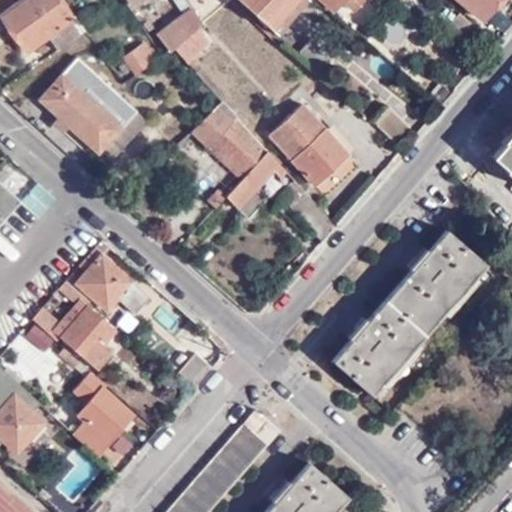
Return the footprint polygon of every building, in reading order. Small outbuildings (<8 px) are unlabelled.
[(56,52),(85,32),(77,22),(67,28),(64,23),(69,21),(54,0),(22,0),(0,15),(0,19),(23,53),(52,32),(56,38),(49,42),(56,52)] [(238,0),(272,28),(296,0),(238,0)] [(311,0),(296,0),(272,28),(281,36),(313,1),(311,0)] [(319,0),(334,12),(342,2),(353,11),(361,0),(319,0)] [(497,0),(460,0),(482,19),(497,0)] [(155,33),(168,51),(173,48),(196,27),(201,23),(190,8),(155,33)] [(469,43),(480,31),(458,11),(447,24),(469,43)] [(196,27),(173,48),(185,61),(208,41),(196,27)] [(123,56),(135,74),(157,59),(144,42),(123,56)] [(39,100),(56,116),(69,127),(97,153),(136,111),(77,57),(39,100)] [(221,100),(191,129),(205,144),(217,140),(225,148),(217,157),(241,179),(268,150),(221,100)] [(384,104),(368,122),(394,143),(408,126),(384,104)] [(349,156),(306,108),(273,139),(315,186),(349,156)] [(69,127),(56,116),(51,122),(62,132),(69,127)] [(511,131),(491,155),(511,173),(511,131)] [(268,150),(241,179),(226,196),(248,218),(266,199),(254,188),(279,162),(268,150)] [(279,195),(323,242),(337,226),(294,179),(279,195)] [(0,222),(21,200),(0,181),(0,222)] [(207,201),(216,209),(226,196),(218,188),(207,201)] [(486,265),(448,232),(332,361),(372,397),(486,265)] [(111,246),(101,237),(77,265),(87,274),(82,279),(72,270),(63,281),(73,288),(76,285),(107,312),(120,297),(138,313),(150,297),(104,256),(111,246)] [(40,307),(30,318),(37,325),(51,337),(57,333),(98,372),(114,354),(105,346),(116,333),(88,309),(85,314),(81,310),(86,303),(62,282),(54,290),(71,306),(57,322),(40,307)] [(51,337),(37,325),(27,336),(43,352),(54,339),(51,337)] [(165,361),(176,350),(159,334),(149,345),(165,361)] [(79,362),(64,348),(57,356),(73,370),(79,362)] [(174,376),(190,390),(208,369),(193,356),(174,376)] [(0,366),(0,437),(15,451),(43,422),(32,410),(39,403),(0,366)] [(75,435),(96,455),(132,416),(101,388),(105,385),(91,372),(74,390),(90,405),(80,415),(88,423),(75,435)] [(254,409),(242,423),(263,441),(275,427),(254,409)] [(202,511),(263,441),(242,423),(164,511),(202,511)] [(331,511),(347,495),(307,460),(261,511),(331,511)]
